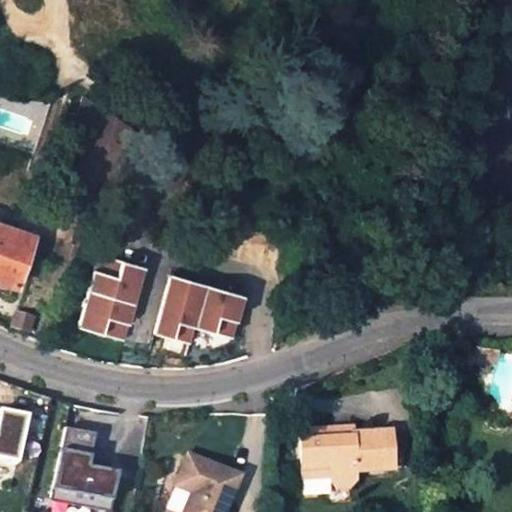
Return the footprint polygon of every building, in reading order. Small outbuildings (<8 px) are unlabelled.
[(251,110),(236,90),(201,117),(216,137),(251,110)] [(130,121),(84,97),(73,152),(85,155),(82,170),(65,165),(53,205),(90,213),(101,176),(116,179),(130,121)] [(0,226),(0,281),(18,288),(35,237),(15,231),(18,223),(2,218),(0,226)] [(145,266),(123,260),(118,276),(96,270),(81,326),(126,338),(131,321),(140,284),(145,266)] [(239,313),(245,292),(191,278),(172,273),(156,331),(191,342),(195,325),(233,336),(239,313)] [(15,331),(33,338),(37,322),(19,316),(15,331)] [(489,350),(469,346),(468,357),(488,361),(489,350)] [(26,417),(0,411),(0,459),(16,463),(26,417)] [(348,419),(303,416),(302,466),(316,467),(316,480),(325,480),(325,487),(325,489),(328,492),(331,494),(337,497),(341,497),(344,496),(348,493),(351,491),(357,490),(356,471),(388,473),(389,427),(347,426),(348,419)] [(95,432),(65,426),(50,497),(108,510),(116,473),(87,467),(95,432)] [(219,511),(241,456),(186,435),(176,460),(193,469),(181,503),(205,511),(219,511)]
